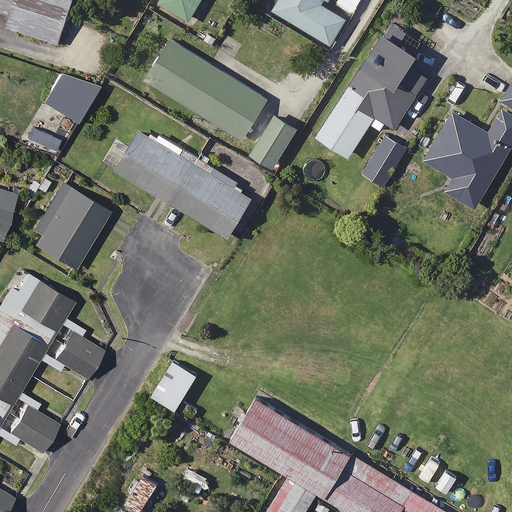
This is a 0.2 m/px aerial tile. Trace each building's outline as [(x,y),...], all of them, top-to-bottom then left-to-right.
[(0,0),(0,9),(12,13),(8,25),(62,43),(75,0),(0,0)] [(162,0),(161,3),(197,20),(206,0),(162,0)] [(334,0),(283,0),(277,11),(336,43),(350,18),(330,7),(334,0)] [(425,55),(388,31),(321,136),(354,157),(381,116),(397,127),(430,76),(417,67),(425,55)] [(271,99),(173,40),(149,80),(247,139),(271,99)] [(101,88),(68,69),(49,103),(82,122),(101,88)] [(139,98),(111,81),(101,96),(129,114),(139,98)] [(511,155),(511,111),(506,108),(492,132),(457,111),(429,160),(458,176),(450,190),(482,208),(511,155)] [(301,128),(279,114),(255,153),(277,167),(301,128)] [(63,133),(33,124),(29,137),(59,146),(63,133)] [(121,134),(107,159),(120,166),(119,168),(239,240),(263,199),(147,130),(139,144),(121,134)] [(412,147),(389,133),(365,172),(388,186),(412,147)] [(78,266),(112,209),(75,187),(66,182),(38,228),(47,233),(41,243),(78,266)] [(20,195),(0,188),(0,237),(7,239),(20,195)] [(77,298),(31,273),(20,267),(0,303),(0,511),(11,511),(21,495),(0,483),(0,477),(2,475),(0,473),(0,434),(20,445),(23,440),(48,454),(67,420),(43,407),(46,400),(25,389),(42,359),(64,371),(66,367),(88,379),(104,349),(84,338),(91,326),(68,314),(77,298)] [(203,374),(177,359),(157,394),(183,409),(203,374)] [(387,511),(395,500),(235,403),(206,450),(265,486),(249,511),(290,511),(295,505),(307,511),(387,511)] [(147,511),(169,473),(147,461),(125,500),(146,511),(147,511)]
